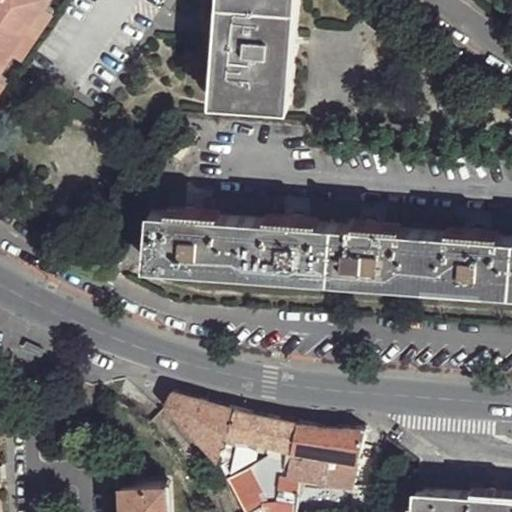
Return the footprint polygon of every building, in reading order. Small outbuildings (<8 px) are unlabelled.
[(0,0),(0,68),(1,67),(13,50),(26,32),(33,21),(45,4),(47,0),(0,0)] [(300,0),(224,0),(218,98),(295,103),(300,0)] [(52,10),(45,4),(33,21),(40,27),(52,10)] [(32,37),(26,32),(13,50),(20,55),(32,37)] [(511,231),(155,208),(149,257),(511,282),(511,231)] [(235,405),(174,388),(169,404),(223,459),(228,433),(235,405)] [(269,413),(235,405),(228,433),(265,441),(270,442),(294,447),(300,420),(269,413)] [(329,425),(300,420),(294,447),(307,450),(303,481),(352,487),(357,470),(367,427),(329,425)] [(265,441),(228,433),(223,459),(230,474),(250,464),(257,458),(269,451),(270,442),(265,441)] [(294,447),(270,442),(269,451),(257,458),(262,470),(283,474),(280,497),(268,501),(250,464),(230,474),(246,511),(296,511),(303,481),(307,450),(294,447)] [(170,511),(169,480),(126,482),(127,511),(170,511)] [(489,492),(417,487),(415,511),(511,511),(511,493),(498,492),(489,492)]
